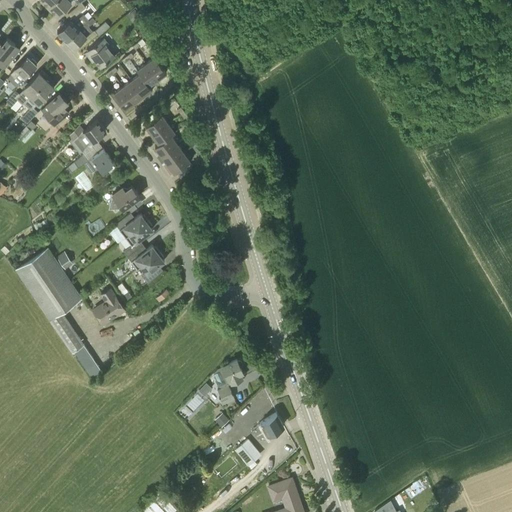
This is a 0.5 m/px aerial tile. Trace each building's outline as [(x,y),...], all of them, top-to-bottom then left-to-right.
[(73,0),(78,4),(81,2),(83,0),(56,0),(48,8),(56,17),(71,2),(72,0),(73,0)] [(78,4),(67,13),(70,16),(71,18),(86,7),(84,5),(81,2),(78,4)] [(139,16),(133,9),(126,15),(132,22),(136,18),(141,25),(144,22),(139,16)] [(64,39),(89,20),(83,13),(79,17),(73,21),(71,19),(56,30),(64,39)] [(89,20),(64,39),(72,48),(86,36),(86,35),(92,30),(88,26),(94,20),(92,17),(89,20)] [(99,36),(110,27),(105,22),(95,30),(99,36)] [(0,41),(0,64),(4,68),(20,48),(7,37),(2,43),(0,41)] [(100,67),(114,55),(106,45),(108,43),(103,37),(87,50),(94,59),(93,59),(100,67)] [(31,59),(27,55),(10,71),(20,81),(37,65),(35,63),(36,62),(32,58),(31,59)] [(145,63),(157,79),(166,72),(154,56),(145,63)] [(149,85),(157,79),(145,63),(137,69),(139,73),(151,89),(149,85)] [(29,96),(46,78),(38,71),(21,89),(24,91),(21,95),(15,89),(5,101),(10,107),(18,98),(23,103),(29,96)] [(142,95),(151,89),(139,73),(130,79),(142,95)] [(46,78),(29,96),(37,104),(54,87),(46,78)] [(133,102),(142,95),(130,79),(122,86),(133,102)] [(124,108),(133,102),(122,86),(112,92),(124,108)] [(53,125),(60,120),(68,112),(63,106),(67,102),(59,92),(46,104),(49,108),(43,114),(53,125)] [(27,123),(37,111),(31,106),(21,118),(27,123)] [(152,134),(168,123),(158,109),(142,121),(152,134)] [(91,141),(106,129),(97,118),(82,129),(78,124),(69,134),(73,140),(70,142),(79,153),(91,141)] [(22,140),(36,125),(31,120),(17,136),(22,140)] [(168,123),(152,134),(159,143),(170,134),(170,135),(174,131),(168,123)] [(22,128),(18,125),(14,130),(18,133),(22,128)] [(176,143),(170,135),(170,134),(159,143),(154,146),(161,155),(176,143)] [(167,163),(183,152),(176,143),(161,155),(167,163)] [(116,167),(113,163),(114,162),(103,148),(103,147),(87,160),(83,154),(67,166),(64,169),(67,173),(70,173),(83,162),(91,172),(99,167),(102,172),(106,168),(109,172),(116,167)] [(183,152),(167,163),(174,173),(185,164),(188,168),(191,166),(188,162),(190,161),(183,152)] [(121,160),(116,164),(122,171),(126,167),(121,160)] [(84,171),(76,177),(85,189),(92,184),(84,171)] [(0,181),(0,190),(4,194),(9,188),(0,181)] [(139,195),(131,185),(125,190),(122,186),(111,194),(123,209),(139,195)] [(125,237),(148,219),(144,214),(142,215),(140,212),(132,219),(129,214),(131,212),(115,223),(125,237)] [(127,256),(143,244),(143,243),(140,245),(136,241),(153,228),(151,226),(152,225),(148,219),(125,237),(131,244),(123,250),(127,256)] [(143,244),(127,256),(131,260),(137,268),(141,265),(160,251),(155,245),(154,246),(152,244),(146,248),(144,250),(140,246),(143,244)] [(9,250),(4,245),(0,249),(5,254),(9,250)] [(47,246),(15,268),(72,353),(75,352),(92,378),(102,371),(85,346),(86,346),(61,312),(82,297),(47,246)] [(73,262),(64,250),(56,256),(65,268),(73,262)] [(160,251),(141,265),(141,266),(146,273),(147,274),(157,267),(159,265),(165,261),(162,258),(164,257),(160,251)] [(146,273),(142,276),(148,283),(161,273),(157,267),(147,274),(146,273)] [(103,300),(92,308),(102,323),(118,312),(117,311),(123,307),(110,286),(99,293),(103,300)] [(169,292),(166,288),(155,298),(159,301),(169,292)] [(122,295),(126,300),(132,296),(128,290),(122,295)] [(237,360),(236,358),(221,366),(217,368),(213,372),(215,376),(216,379),(215,380),(218,386),(219,386),(220,387),(217,388),(221,395),(218,397),(222,404),(234,398),(228,384),(229,383),(242,376),(240,373),(243,372),(240,367),(242,366),(243,364),(242,362),(241,360),(239,359),(237,360)] [(202,386),(205,393),(216,389),(212,381),(202,386)] [(186,406),(192,411),(204,397),(199,392),(186,406)] [(229,418),(222,411),(215,419),(221,426),(229,418)] [(263,440),(269,436),(268,434),(283,424),(276,411),(261,421),(250,430),(259,441),(262,439),(263,440)] [(248,465),(262,453),(248,437),(235,449),(248,465)] [(254,468),(237,485),(241,489),(258,473),(254,468)] [(286,506),(269,511),(300,511),(296,499),(294,500),(292,494),(296,492),(291,477),(268,485),(273,499),(282,496),(286,506)] [(199,495),(193,487),(183,495),(188,502),(199,495)] [(157,504),(152,498),(139,511),(171,511),(177,506),(165,495),(157,504)] [(400,511),(399,510),(396,511),(390,499),(374,510),(375,511),(400,511)]
